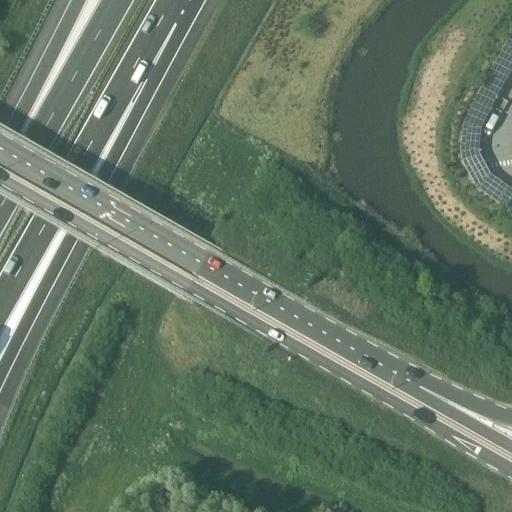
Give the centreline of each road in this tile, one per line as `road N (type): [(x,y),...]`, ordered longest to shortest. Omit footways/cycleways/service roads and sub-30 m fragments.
road 1 (primary): [(0,177),(511,471)]
road 2 (primary): [(429,402),(0,157)]
road 3 (motorway): [(0,374),(162,18)]
road 4 (motorway): [(0,304),(162,18)]
road 5 (motorway): [(117,0),(0,207)]
road 6 (motorway): [(80,0),(0,188)]
